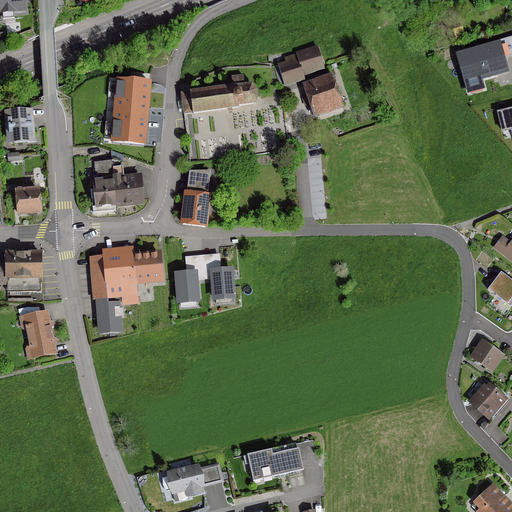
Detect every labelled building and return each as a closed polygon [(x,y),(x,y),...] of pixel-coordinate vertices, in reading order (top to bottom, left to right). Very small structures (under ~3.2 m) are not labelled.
[(23,10),(21,0),(0,0),(0,16),(2,16),(1,11),(23,10)] [(302,75),(323,69),(316,48),(295,55),(296,57),(284,60),(285,64),(277,67),(283,85),(303,79),(302,75)] [(507,74),(500,48),(460,58),(467,85),(507,74)] [(144,88),(143,76),(113,80),(112,70),(94,72),(95,83),(102,81),(106,109),(128,107),(127,101),(136,100),(136,106),(146,104),(144,88)] [(230,78),(232,86),(189,92),(192,114),(238,108),(237,106),(254,104),(256,97),(255,90),(250,85),(243,86),(242,76),(230,78)] [(312,116),(342,106),(332,77),(302,87),(312,116)] [(511,141),(511,107),(496,111),(501,132),(509,130),(511,141)] [(30,120),(29,111),(6,113),(8,141),(26,139),(27,143),(32,142),(31,130),(32,129),(31,121),(30,120)] [(113,182),(115,205),(142,203),(139,175),(119,177),(118,169),(121,169),(120,162),(123,156),(110,152),(112,177),(113,182)] [(102,174),(102,178),(112,177),(111,161),(94,163),(95,174),(102,174)] [(185,193),(182,225),(204,227),(205,211),(216,212),(217,205),(215,205),(216,197),(205,195),(208,172),(189,172),(186,193),(185,193)] [(94,196),(95,207),(115,205),(113,182),(112,182),(112,183),(98,184),(97,182),(94,182),(94,184),(93,184),(93,192),(91,193),(91,196),(94,196)] [(18,215),(39,213),(37,190),(20,192),(20,189),(16,189),(17,192),(12,192),(13,197),(16,197),(18,215)] [(511,261),(511,240),(502,254),(511,261)] [(39,277),(40,277),(39,261),(39,254),(5,255),(5,266),(0,265),(0,284),(6,284),(7,292),(39,292),(39,277)] [(158,255),(104,260),(104,254),(102,254),(103,257),(90,258),(94,298),(121,296),(122,304),(136,303),(134,281),(160,278),(158,255)] [(230,270),(203,273),(203,280),(211,279),(213,299),(232,298),(230,270)] [(195,281),(203,280),(203,273),(175,275),(178,303),(197,301),(195,281)] [(492,284),(488,290),(509,307),(511,303),(511,283),(500,274),(495,280),(492,278),(490,282),(492,284)] [(116,303),(97,304),(99,332),(119,330),(116,303)] [(50,333),(49,328),(51,324),(48,322),(46,314),(39,315),(37,308),(26,308),(17,310),(19,320),(27,318),(28,325),(26,328),(28,338),(50,333)] [(51,339),(50,333),(28,338),(30,347),(33,349),(34,357),(54,353),(52,344),(55,341),(51,339)] [(501,356),(482,342),(470,358),(490,371),(501,356)] [(471,404),(488,418),(504,400),(488,386),(477,399),(476,398),(471,404)] [(283,452),(281,447),(246,455),(252,481),(262,479),(263,482),(271,480),(270,477),(303,470),(298,449),(283,452)] [(187,496),(200,493),(198,486),(202,485),(197,467),(167,474),(171,493),(185,489),(187,496)] [(477,511),(511,511),(511,509),(501,498),(500,499),(497,496),(498,495),(491,487),(479,499),(472,506),(471,506),(472,507),(477,511)]
